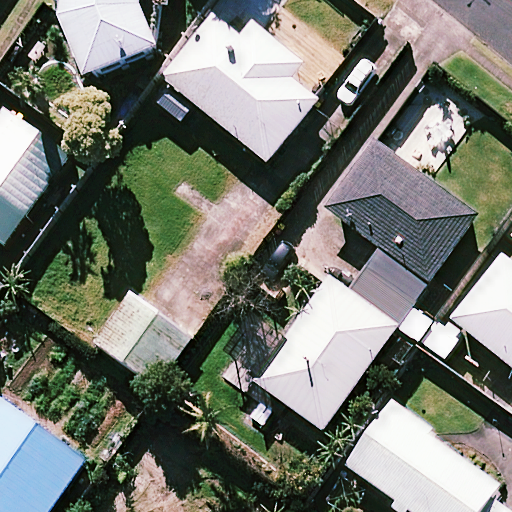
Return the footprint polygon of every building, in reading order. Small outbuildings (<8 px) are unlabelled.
[(151,0),(74,0),(71,25),(96,85),(170,51),(151,7),(151,0)] [(247,44),(222,23),(172,85),(273,166),(324,103),(299,83),(310,70),(259,29),(247,44)] [(76,160),(9,115),(0,128),(0,240),(15,251),(76,160)] [(386,252),(435,285),(482,218),(381,148),(333,215),(386,252)] [(435,285),(386,252),(355,296),(335,283),(262,387),(330,435),(435,285)] [(511,264),(509,262),(459,325),(511,366),(511,264)] [(189,337),(136,300),(103,349),(156,385),(189,337)] [(399,406),(394,413),(353,470),(402,505),(397,511),(511,511),(511,496),(435,441),(440,434),(399,406)] [(199,457),(154,425),(125,466),(170,498),(199,457)] [(70,511),(87,490),(0,426),(0,511),(70,511)]
